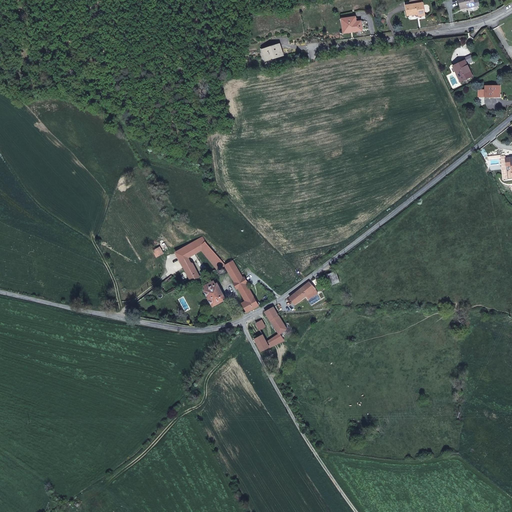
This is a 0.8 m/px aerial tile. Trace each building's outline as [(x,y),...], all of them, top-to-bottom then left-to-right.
[(425,15),(423,3),(410,5),(406,6),(408,15),(417,14),(419,14),(419,15),(419,16),(425,15)] [(363,29),(361,21),(360,21),(360,22),(359,22),(359,21),(356,22),(356,17),(341,19),(344,33),(349,32),(349,31),(363,29)] [(283,55),(280,44),(262,50),(266,61),(283,55)] [(470,77),(466,69),(468,67),(465,60),(453,66),(460,82),(470,77)] [(500,97),(500,86),(485,86),(485,90),(479,90),(479,97),(500,97)] [(225,264),(208,245),(202,250),(218,269),(222,266),(223,267),(225,265),(225,264)] [(164,253),(160,247),(153,251),(156,257),(164,253)] [(200,276),(189,256),(181,262),(183,266),(191,281),(200,276)] [(243,278),(233,260),(225,264),(225,265),(235,282),(234,283),(238,289),(239,288),(244,297),(246,301),(242,303),(247,312),(259,305),(247,284),(248,283),(245,277),(243,278)] [(340,282),(336,271),(327,274),(331,285),(340,282)] [(303,298),(315,288),(309,282),(290,298),(295,304),(303,298)] [(226,299),(218,283),(216,284),(206,289),(204,290),(213,307),(226,299)] [(277,313),(274,307),(265,312),(280,334),(287,329),(277,313)] [(254,317),(246,322),(261,351),(270,348),(266,341),(260,329),(265,326),(262,320),(257,323),(254,317)] [(270,348),(279,343),(274,338),(266,341),(270,348)]
